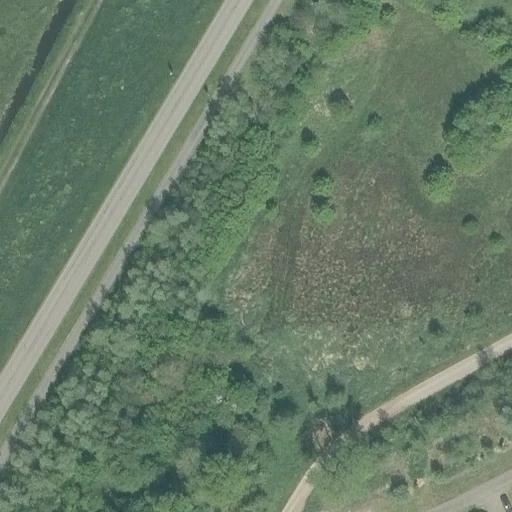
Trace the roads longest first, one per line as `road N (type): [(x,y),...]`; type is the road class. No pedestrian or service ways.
road 1 (secondary): [(0,401),(237,0)]
road 2 (unclassified): [(292,511),(326,457),(353,432),(511,343)]
road 3 (unknown): [(84,0),(0,163)]
